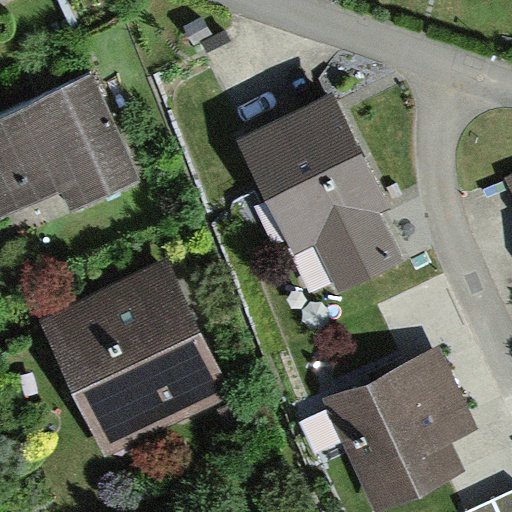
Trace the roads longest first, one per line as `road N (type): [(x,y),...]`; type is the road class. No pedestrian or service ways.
road 1 (residential): [(438,70),(434,212),(511,375)]
road 2 (residential): [(262,0),(438,70)]
